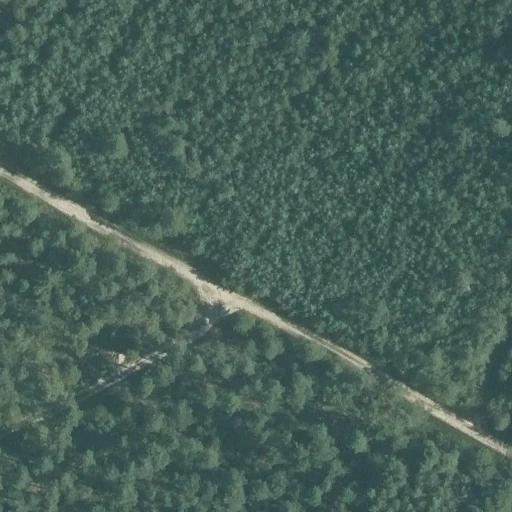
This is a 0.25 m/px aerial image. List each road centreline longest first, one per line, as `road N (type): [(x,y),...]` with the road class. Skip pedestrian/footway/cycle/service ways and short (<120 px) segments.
road 1 (track): [(511,448),(0,169)]
road 2 (unknown): [(0,432),(244,303)]
